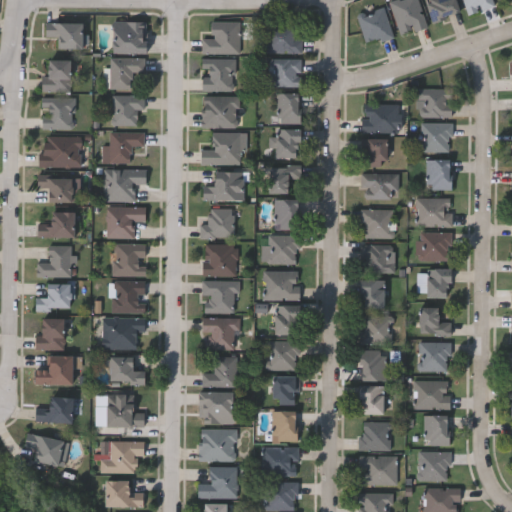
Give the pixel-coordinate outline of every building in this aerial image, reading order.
[(397,34),(389,0),(420,0),(426,28),(397,34)] [(427,0),(455,0),(459,11),(434,19),(427,0)] [(492,0),(494,7),(467,13),(463,0),(492,0)] [(367,44),(359,13),(385,6),(393,37),(367,44)] [(146,52),(113,52),(113,20),(146,20),(146,52)] [(239,53),(203,53),(203,38),(212,38),(212,21),(239,21),(239,53)] [(58,48),(58,36),(45,36),(45,22),(82,22),(82,48),(58,48)] [(266,52),(266,23),(294,23),(294,38),(302,38),(302,52),(266,52)] [(132,72),(132,89),(110,89),(110,57),(146,57),(146,72),(132,72)] [(235,90),(203,90),(203,58),(235,58),(235,90)] [(302,85),(268,85),(268,58),(302,58),(302,85)] [(72,59),(72,91),(44,91),(44,59),(72,59)] [(452,88),(452,117),(418,117),(418,87),(452,88)] [(276,122),(276,92),(300,92),(300,122),(276,122)] [(140,125),(113,125),(113,95),(145,95),(145,110),(140,110),(140,125)] [(239,95),(239,127),(203,127),(203,95),(239,95)] [(75,97),(75,129),(42,129),(42,97),(75,97)] [(363,131),(363,103),(399,103),(399,131),(363,131)] [(451,151),(423,151),(423,123),(451,123),(451,151)] [(275,157),(275,129),(300,129),(300,157),(275,157)] [(144,146),(132,146),(132,162),(103,162),(103,146),(110,146),(110,132),(144,132),(144,146)] [(202,164),(202,149),(212,149),(213,132),(245,132),(245,164),(202,164)] [(81,136),(81,166),(42,166),(42,136),(81,136)] [(388,165),(365,165),(365,138),(388,138),(388,165)] [(451,189),(428,189),(428,159),(451,159),(451,189)] [(269,192),(269,166),(302,166),(302,177),(297,177),(297,192),(269,192)] [(104,201),(104,169),(146,169),(146,184),(135,184),(135,201),(104,201)] [(244,199),(203,199),(203,185),(212,185),(212,171),(244,171),(244,199)] [(397,172),(397,198),(361,198),(361,172),(397,172)] [(37,188),(37,176),(71,176),(71,201),(48,201),(48,188),(37,188)] [(300,228),(275,228),(275,198),(300,198),(300,228)] [(452,198),(452,225),(417,225),(417,198),(452,198)] [(107,237),(107,206),(146,206),(146,220),(135,220),(135,237),(107,237)] [(234,237),(201,237),(201,224),(209,224),(209,208),(234,208),(234,237)] [(361,237),(361,208),(394,208),(394,237),(361,237)] [(74,236),(38,236),(38,222),(51,222),(51,211),(74,211),(74,236)] [(452,231),(452,259),(422,259),(422,231),(452,231)] [(300,235),(300,262),(268,262),(268,235),(300,235)] [(146,275),(113,275),(113,243),(146,243),(146,275)] [(237,275),(204,275),(204,244),(237,244),(237,275)] [(395,272),(360,272),(360,244),(395,244),(395,272)] [(37,275),(37,262),(49,262),(49,245),(72,245),(72,275),(37,275)] [(425,269),(451,269),(451,296),(425,296),(425,269)] [(300,271),(300,297),(264,296),(265,270),(300,271)] [(384,307),(360,307),(360,279),(384,279),(384,307)] [(146,312),(113,312),(113,280),(146,280),(146,312)] [(204,280),(239,280),(239,292),(236,292),(236,312),(204,312),(204,280)] [(36,310),(36,296),(46,296),(46,283),(73,283),(73,310),(36,310)] [(274,334),(274,305),(301,305),(301,334),(274,334)] [(419,335),(419,306),(440,306),(439,321),(452,321),(451,335),(419,335)] [(393,315),(393,344),(360,344),(360,315),(393,315)] [(145,317),(145,331),(136,331),(136,348),(102,348),(102,317),(145,317)] [(204,349),(204,335),(203,335),(203,317),(237,317),(237,349),(204,349)] [(64,349),(37,349),(37,318),(64,318),(64,349)] [(299,341),(299,368),(269,368),(269,341),(299,341)] [(451,342),(451,371),(420,371),(420,342),(451,342)] [(360,350),(386,350),(386,380),(360,380),(360,350)] [(72,355),(72,383),(34,383),(34,367),(46,367),(46,355),(72,355)] [(133,356),(133,370),(145,370),(145,384),(110,384),(110,356),(133,356)] [(237,356),(237,385),(202,385),(202,372),(215,372),(215,356),(237,356)] [(272,404),(272,375),(299,375),(299,404),(272,404)] [(415,380),(450,380),(450,408),(415,408),(415,380)] [(383,385),(383,413),(358,413),(358,385),(383,385)] [(234,391),(234,423),(199,423),(199,391),(234,391)] [(135,394),(135,411),(145,411),(145,426),(105,426),(105,394),(135,394)] [(73,396),(73,422),(35,422),(35,411),(48,411),(48,396),(73,396)] [(272,411),(298,411),(298,441),(272,441),(272,411)] [(450,444),(425,444),(425,415),(450,415),(450,444)] [(360,449),(360,421),(391,421),(391,449),(360,449)] [(237,428),(237,460),(201,460),(201,428),(237,428)] [(64,466),(33,461),(34,447),(24,446),(25,434),(68,440),(64,466)] [(262,475),(262,446),(298,446),(298,475),(262,475)] [(451,451),(451,480),(419,480),(419,451),(451,451)] [(397,484),(360,484),(360,455),(397,455),(397,484)] [(237,466),(237,496),(198,496),(198,483),(210,483),(210,466),(237,466)] [(104,480),(130,479),(131,495),(143,495),(143,507),(104,507),(104,480)] [(269,508),(269,481),(298,481),(298,508),(269,508)] [(460,511),(424,511),(424,487),(460,487),(460,511)] [(392,511),(358,511),(358,492),(392,492),(392,511)] [(201,511),(201,503),(228,503),(228,511),(201,511)]
